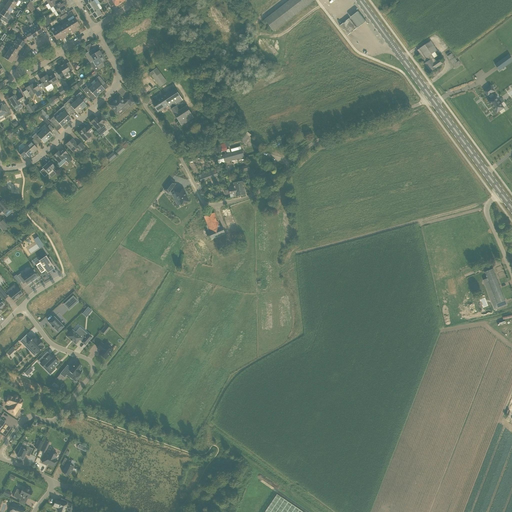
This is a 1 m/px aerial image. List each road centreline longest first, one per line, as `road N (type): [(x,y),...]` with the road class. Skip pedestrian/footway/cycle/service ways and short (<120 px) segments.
road 1 (unclassified): [(145,105),(203,201),(213,205),(256,193),(317,140),(430,96)]
road 2 (residential): [(0,453),(26,418),(57,420),(95,372),(91,362),(50,342),(21,306)]
road 3 (residential): [(0,167),(37,159),(115,86),(118,72),(95,30)]
road 4 (track): [(209,442),(193,452),(69,407)]
road 5 (secondary): [(501,193),(430,96)]
